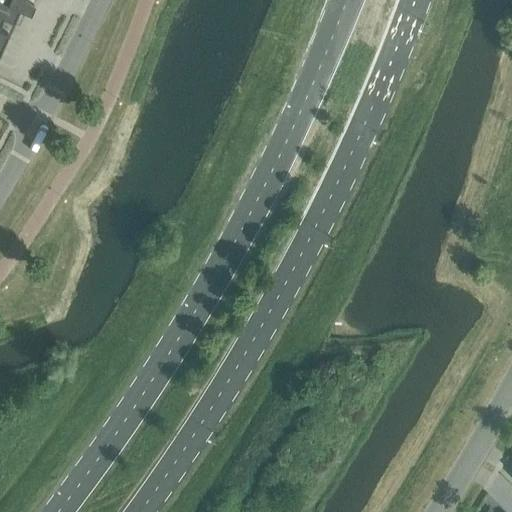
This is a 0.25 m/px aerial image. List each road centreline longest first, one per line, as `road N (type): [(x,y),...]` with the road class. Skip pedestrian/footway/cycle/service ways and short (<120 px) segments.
road 1 (primary): [(345,0),(202,296),(52,511)]
road 2 (primary): [(138,511),(271,317),(367,127),(415,0)]
road 3 (residential): [(511,385),(438,511)]
road 4 (residential): [(40,123),(99,0)]
